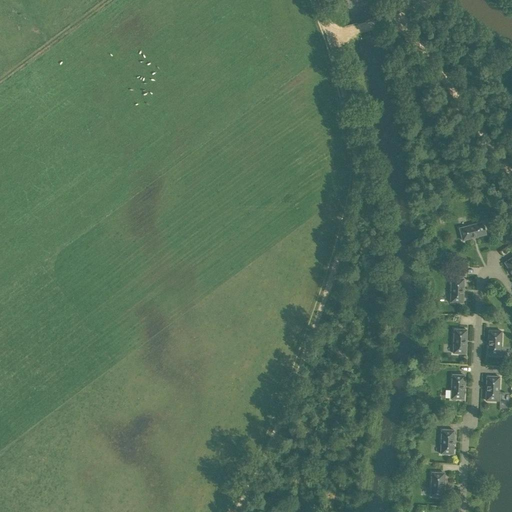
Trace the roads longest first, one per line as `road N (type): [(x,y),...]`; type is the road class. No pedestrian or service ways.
road 1 (track): [(238,511),(274,443),(353,204),(356,140),(330,35)]
road 2 (track): [(511,170),(411,35)]
